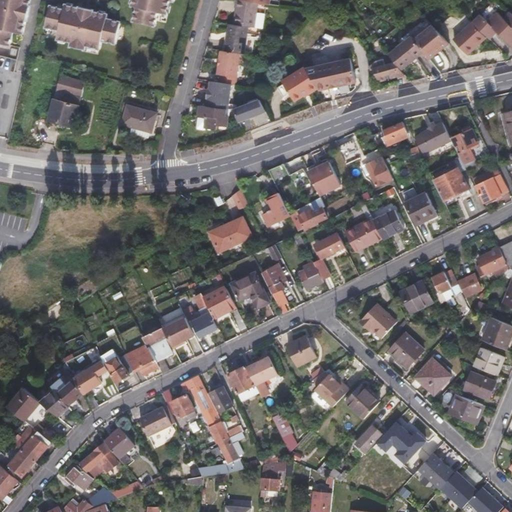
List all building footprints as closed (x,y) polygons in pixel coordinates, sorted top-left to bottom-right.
[(0,0),(0,44),(7,46),(10,33),(19,35),(27,0),(0,0)] [(129,0),(128,7),(134,9),(130,23),(152,28),(155,14),(163,16),(166,0),(129,0)] [(259,4),(236,1),(235,9),(237,10),(235,26),(250,28),(263,29),(265,14),(258,13),(259,4)] [(117,22),(104,19),(105,15),(63,5),(62,9),(47,6),(42,28),(56,32),(54,40),(67,43),(66,47),(82,51),(83,47),(96,50),(98,41),(112,44),(117,22)] [(496,33),(511,47),(511,46),(511,12),(509,10),(500,19),(495,14),(486,23),(479,16),(472,23),(473,23),(487,37),(489,40),(496,33)] [(487,37),(473,23),(455,41),(469,55),(487,37)] [(242,54),(246,55),(250,28),(235,26),(230,25),(227,52),(242,54)] [(424,53),(431,61),(450,45),(432,26),(414,41),(424,53)] [(424,53),(414,41),(410,37),(388,55),(389,56),(396,65),(401,71),(424,53)] [(389,56),(388,55),(380,45),(377,47),(386,59),(389,56)] [(242,54),(227,52),(223,51),(219,75),(222,75),(221,83),(237,85),(242,54)] [(318,89),(319,91),(355,84),(351,58),(306,69),(318,89)] [(373,70),(379,81),(402,75),(399,72),(401,71),(396,65),(373,70)] [(318,89),(306,69),(305,68),(282,81),(284,84),(289,93),(294,101),(303,95),(309,91),(311,94),(318,89)] [(50,121),(71,126),(75,127),(86,82),(62,75),(50,121)] [(213,82),(211,90),(210,90),(209,99),(210,99),(209,107),(228,110),(230,110),(234,86),(213,82)] [(283,97),(289,93),(284,84),(277,88),(283,97)] [(260,101),(234,110),(239,122),(266,111),(260,101)] [(129,106),(124,125),(135,128),(134,133),(152,138),(153,133),(155,133),(159,113),(129,106)] [(209,107),(202,106),(199,129),(206,130),(207,127),(218,129),(219,126),(228,127),(229,116),(227,116),(228,110),(209,107)] [(82,114),(79,125),(85,127),(88,116),(82,114)] [(386,141),(406,132),(401,122),(383,130),(385,135),(383,136),(386,141)] [(420,133),(421,135),(412,139),(420,155),(429,150),(428,149),(450,139),(441,123),(420,133)] [(462,159),(473,156),(465,140),(475,135),(468,123),(449,132),(454,143),(452,144),(458,155),(460,155),(462,159)] [(372,135),(377,145),(385,141),(380,132),(372,135)] [(404,153),(414,148),(410,140),(412,139),(408,132),(404,134),(409,144),(401,148),(404,153)] [(354,140),(339,147),(346,160),(360,154),(354,140)] [(458,155),(452,144),(443,149),(449,160),(458,155)] [(414,148),(404,153),(408,161),(419,156),(414,148)] [(393,179),(385,161),(380,164),(378,159),(367,165),(377,186),(393,179)] [(284,164),(269,170),(277,185),(278,187),(292,179),(284,164)] [(308,175),(320,198),(341,188),(329,165),(322,168),(317,170),(308,175)] [(432,178),(442,198),(467,186),(457,166),(432,178)] [(507,191),(496,167),(481,174),(482,177),(470,182),(481,203),(507,191)] [(288,208),(278,187),(277,185),(266,191),(271,202),(268,204),(273,215),(288,208)] [(403,198),(413,218),(422,213),(424,217),(434,211),(423,188),(403,198)] [(244,189),(233,193),(238,209),(249,205),(244,189)] [(364,201),(370,198),(368,193),(361,196),(363,199),(364,201)] [(273,215),(268,204),(261,208),(267,219),(273,215)] [(371,216),(382,237),(403,227),(392,206),(371,216)] [(300,233),(306,231),(305,228),(326,218),(321,208),(312,213),(310,210),(300,215),(298,212),(292,216),(300,233)] [(413,218),(415,221),(424,217),(422,213),(413,218)] [(382,237),(371,216),(370,214),(344,228),(356,251),(382,237)] [(236,221),(246,241),(254,237),(243,217),(236,221)] [(246,241),(236,221),(211,235),(220,254),(246,241)] [(345,248),(337,233),(314,243),(321,259),(345,248)] [(511,241),(500,248),(509,265),(511,263),(511,241)] [(283,255),(277,243),(270,247),(277,258),(283,255)] [(500,248),(499,245),(493,248),(495,250),(479,258),(482,264),(476,267),(480,275),(491,269),(495,271),(496,271),(499,277),(503,272),(509,265),(500,248)] [(331,276),(323,260),(319,262),(318,259),(314,261),(319,273),(323,279),(331,276)] [(283,314),(289,311),(286,304),(290,302),(283,289),(286,288),(283,282),(287,279),(279,264),(262,273),(283,314)] [(458,280),(452,267),(429,278),(441,302),(447,299),(448,298),(444,290),(449,287),(459,282),(458,280)] [(308,278),(304,269),(298,272),(302,281),(308,278)] [(475,272),(458,280),(459,282),(465,295),(482,286),(475,272)] [(323,279),(319,273),(308,278),(302,281),(307,291),(324,283),(323,279)] [(260,307),(270,302),(257,275),(234,286),(241,301),(255,295),(260,307)] [(412,310),(433,299),(423,280),(402,291),(412,310)] [(456,301),(449,287),(444,290),(448,298),(447,299),(450,305),(456,301)] [(459,287),(453,290),(464,313),(470,308),(459,287)] [(237,308),(228,288),(205,299),(212,314),(215,320),(237,308)] [(206,304),(201,293),(193,297),(198,308),(206,304)] [(370,326),(375,331),(381,336),(396,319),(376,301),(359,320),(368,328),(370,326)] [(183,311),(186,317),(195,313),(192,306),(183,311)] [(215,320),(212,314),(193,324),(199,338),(217,330),(213,320),(215,320)] [(511,335),(511,323),(494,316),(485,339),(507,348),(511,335)] [(195,336),(187,318),(164,329),(169,338),(174,349),(182,345),(181,343),(186,340),(195,336)] [(164,329),(163,327),(144,336),(149,345),(157,362),(163,359),(172,355),(165,340),(169,338),(164,329)] [(390,350),(408,366),(424,349),(406,332),(390,350)] [(289,344),(299,365),(318,356),(307,335),(289,344)] [(160,370),(157,362),(149,345),(127,355),(137,375),(142,373),(144,378),(160,370)] [(137,375),(127,355),(127,354),(119,358),(113,346),(100,353),(105,363),(109,372),(112,371),(119,385),(137,375)] [(475,365),(496,373),(501,361),(504,362),(507,355),(483,346),(475,365)] [(247,367),(256,387),(260,395),(262,400),(271,396),(264,382),(279,374),(269,356),(257,362),(255,360),(246,365),(247,367)] [(433,358),(418,374),(429,384),(427,386),(434,393),(451,374),(433,358)] [(163,375),(169,372),(163,359),(157,362),(160,370),(163,375)] [(109,372),(105,363),(101,366),(99,363),(87,370),(89,374),(77,381),(86,396),(104,385),(100,378),(106,375),(106,374),(109,373),(109,372)] [(226,377),(235,397),(238,395),(256,387),(247,367),(226,377)] [(488,398),(496,381),(472,371),(465,387),(488,398)] [(333,405),(350,388),(338,377),(336,379),(330,373),(315,388),(333,405)] [(416,376),(427,386),(429,384),(418,374),(416,376)] [(200,376),(185,383),(188,391),(192,389),(218,441),(226,462),(200,468),(203,474),(205,474),(209,473),(230,469),(242,467),(229,440),(228,436),(200,376)] [(86,396),(77,381),(71,390),(64,384),(58,393),(62,397),(61,398),(71,410),(85,397),(86,396)] [(363,418),(379,401),(361,385),(345,402),(363,418)] [(260,395),(256,387),(238,395),(242,403),(260,395)] [(233,406),(225,388),(211,394),(220,413),(233,406)] [(42,403),(26,389),(9,407),(25,421),(42,403)] [(71,410),(61,398),(53,390),(42,403),(61,420),(71,410)] [(172,390),(165,393),(170,404),(170,405),(173,403),(180,417),(182,422),(187,420),(186,416),(197,411),(190,395),(176,401),(172,390)] [(321,419),(318,414),(327,408),(317,392),(292,407),(301,423),(303,422),(302,419),(310,415),(312,418),(313,418),(315,422),(321,419)] [(484,404),(459,393),(452,410),(477,421),(484,404)] [(99,410),(101,409),(94,397),(88,401),(95,413),(99,410)] [(170,404),(165,407),(174,424),(178,422),(170,405),(170,404)] [(174,424),(165,407),(141,419),(150,437),(174,424)] [(182,422),(180,417),(178,417),(180,422),(181,422),(184,427),(189,425),(188,422),(200,416),(197,411),(186,416),(187,420),(182,422)] [(293,432),(283,413),(272,418),(289,452),(295,446),(293,441),(293,432)] [(303,432),(317,425),(315,422),(313,418),(312,418),(310,415),(302,419),(303,422),(301,423),(299,424),(303,432)] [(363,455),(380,436),(372,428),(354,447),(363,455)] [(52,444),(41,435),(35,430),(19,449),(25,454),(38,466),(50,451),(48,449),(52,444)] [(244,435),(242,430),(228,436),(229,440),(244,435)] [(114,454),(125,468),(130,464),(125,458),(136,449),(123,433),(107,445),(114,454)] [(13,444),(16,446),(22,438),(19,435),(16,439),(17,440),(13,444)] [(383,436),(376,444),(385,452),(392,445),(383,436)] [(107,445),(104,448),(111,456),(114,454),(107,445)] [(103,463),(112,473),(120,466),(111,456),(104,448),(96,454),(97,455),(103,463)] [(291,457),(299,461),(302,456),(300,455),(294,452),(291,457)] [(38,466),(25,454),(11,469),(8,473),(21,485),(24,481),(38,466)] [(394,468),(397,471),(402,465),(390,454),(381,465),(389,472),(394,468)] [(112,473),(103,463),(97,455),(82,468),(90,476),(89,477),(95,482),(104,474),(107,477),(111,473),(112,473)] [(263,463),(262,463),(261,489),(260,494),(265,495),(266,490),(279,491),(280,480),(277,480),(278,467),(286,468),(287,459),(277,461),(263,463)] [(200,472),(197,465),(189,468),(191,475),(200,472)] [(389,472),(381,465),(371,475),(383,486),(397,471),(394,468),(389,472)] [(345,470),(342,473),(335,468),(332,471),(321,466),(318,471),(329,476),(332,477),(335,478),(341,481),(348,473),(345,470)] [(422,467),(400,490),(409,499),(416,497),(433,478),(422,467)] [(8,473),(3,469),(0,472),(0,500),(2,502),(4,504),(21,485),(8,473)] [(96,483),(95,482),(89,477),(81,469),(65,487),(74,495),(78,491),(84,497),(96,483)] [(204,483),(205,474),(203,474),(188,477),(188,483),(204,483)] [(325,483),(326,476),(314,475),(313,482),(325,483)] [(130,493),(141,488),(137,483),(126,488),(130,493)] [(89,511),(94,510),(116,500),(110,495),(107,492),(101,487),(86,503),(82,500),(75,508),(69,503),(65,508),(69,511),(89,511)] [(116,500),(130,493),(126,488),(110,495),(116,500)] [(328,511),(331,494),(315,493),(313,511),(328,511)] [(448,511),(451,509),(441,499),(433,508),(430,506),(423,511),(448,511)]
